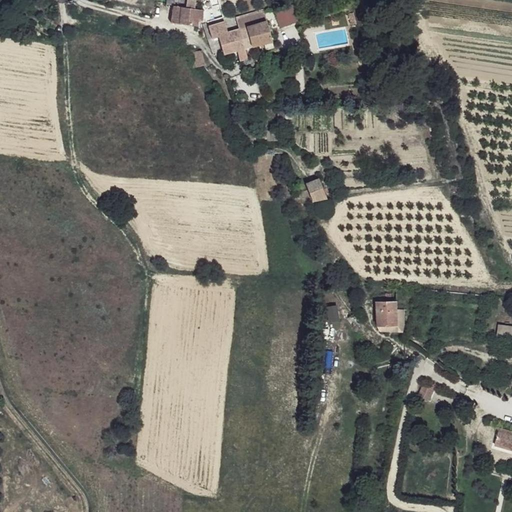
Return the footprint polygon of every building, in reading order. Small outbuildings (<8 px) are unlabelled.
[(190,0),(177,0),(173,25),(201,26),(202,21),(203,12),(191,11),(192,7),(188,7),(190,0)] [(289,0),(270,4),(275,24),(294,19),(289,0)] [(264,10),(236,17),(239,29),(244,48),(271,41),(264,10)] [(225,23),(209,28),(211,39),(215,38),(219,53),(235,51),(237,60),(246,58),(244,48),(239,29),(228,33),(225,23)] [(201,52),(191,53),(193,69),(204,67),(201,52)] [(317,180),(304,184),(312,202),(324,197),(317,180)] [(322,201),(313,205),(317,214),(327,211),(322,201)] [(395,301),(375,302),(375,325),(395,324),(395,301)] [(497,336),(511,337),(511,325),(498,323),(497,336)] [(422,382),(417,395),(428,400),(433,387),(422,382)] [(511,431),(500,427),(494,443),(511,449),(511,431)]
